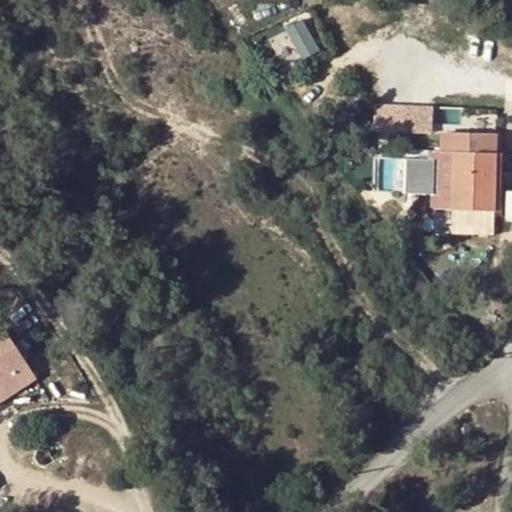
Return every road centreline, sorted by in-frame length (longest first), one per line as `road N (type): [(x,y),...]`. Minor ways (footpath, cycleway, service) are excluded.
road 1 (track): [(454,396),(351,284),(309,198),(286,171),(142,107),(119,87),(76,0)]
road 2 (residential): [(300,511),(375,468),(511,355)]
